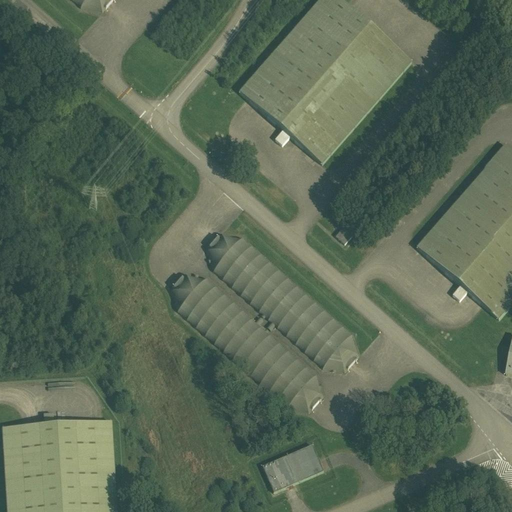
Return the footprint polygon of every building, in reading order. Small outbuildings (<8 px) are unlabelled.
[(68,0),(80,10),(102,15),(115,0),(68,0)] [(336,0),(322,0),(237,97),(280,136),(274,143),(281,150),(288,143),(319,171),(412,66),(336,0)] [(511,155),(506,151),(414,255),(458,293),(451,301),(459,307),(466,300),(497,328),(511,310),(511,155)] [(205,252),(213,275),(323,372),(344,377),(361,360),(354,337),(242,240),(220,236),(205,252)] [(166,291),(174,315),(284,412),(306,417),(322,399),(315,377),(204,280),(182,275),(166,291)] [(0,430),(5,511),(114,511),(109,423),(53,427),(52,415),(42,416),(42,428),(0,430)] [(262,468),(273,495),(323,474),(312,447),(262,468)]
